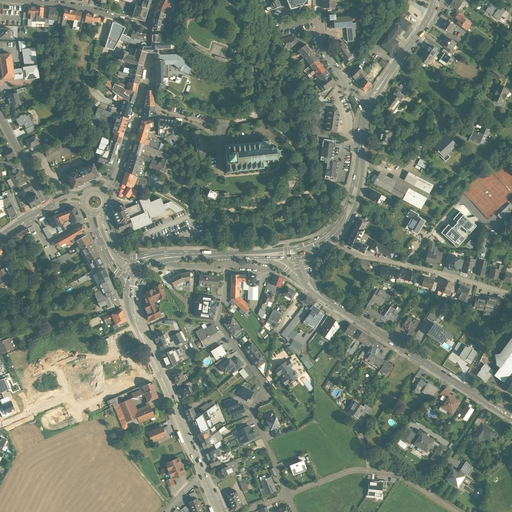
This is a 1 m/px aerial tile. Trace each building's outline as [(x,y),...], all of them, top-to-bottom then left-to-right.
[(142,5),(137,3),(136,4),(135,4),(135,5),(136,6),(141,8),(142,7),(147,9),(149,0),(145,0),(145,3),(143,2),(142,5)] [(166,0),(160,0),(157,7),(166,11),(167,9),(172,12),(175,6),(173,5),(169,2),(168,4),(165,2),(166,0)] [(278,0),(270,3),(272,9),(272,10),(280,7),(278,0)] [(307,0),(287,0),(291,9),(308,4),(307,0)] [(322,0),(323,9),(334,9),(334,0),(322,0)] [(457,0),(452,0),(452,1),(449,4),(450,4),(450,5),(457,10),(458,9),(462,3),(457,0)] [(130,3),(126,15),(132,17),(136,6),(135,5),(130,3)] [(498,9),(490,4),(488,7),(487,8),(488,8),(485,11),(493,17),(498,9)] [(141,8),(136,6),(132,17),(132,18),(141,21),(144,14),(145,14),(147,9),(142,7),(141,8)] [(37,8),(29,7),(29,13),(28,19),(32,19),(32,17),(36,18),(36,16),(37,8)] [(166,11),(157,7),(156,11),(164,15),(166,11)] [(58,9),(49,9),(49,17),(48,19),(49,19),(48,23),(53,23),(54,20),(57,20),(57,17),(57,14),(58,14),(58,9)] [(498,9),(493,17),(499,21),(504,13),(498,9)] [(75,12),(65,10),(63,19),(66,19),(74,21),(75,12)] [(156,11),(154,18),(158,21),(158,20),(161,22),(163,21),(164,15),(156,11)] [(97,16),(86,14),(85,20),(89,21),(98,22),(99,21),(99,18),(96,18),(97,16)] [(461,18),(456,14),(454,17),(459,21),(458,24),(461,27),(466,31),(471,25),(461,18)] [(348,15),(335,16),(329,16),(330,21),(330,29),(346,28),(349,28),(349,30),(355,29),(359,29),(358,23),(352,24),(351,17),(348,17),(348,15)] [(404,19),(400,16),(400,17),(392,27),(394,28),(388,35),(395,40),(402,30),(406,33),(412,24),(404,19)] [(158,21),(154,18),(154,19),(152,26),(152,31),(160,32),(164,32),(171,33),(171,31),(166,31),(167,29),(173,29),(173,27),(166,26),(167,25),(165,24),(162,23),(163,21),(161,22),(158,20),(158,21)] [(446,21),(441,28),(449,33),(454,26),(446,21)] [(113,23),(105,48),(113,51),(120,41),(123,34),(125,28),(121,26),(116,23),(113,23)] [(349,28),(346,28),(347,42),(356,42),(355,29),(349,30),(349,28)] [(10,29),(1,29),(1,38),(10,38),(10,36),(13,36),(13,32),(10,32),(10,29)] [(134,32),(129,30),(127,33),(125,36),(130,38),(134,32)] [(145,35),(136,33),(134,32),(130,38),(133,40),(134,39),(139,40),(145,41),(146,41),(145,35)] [(139,40),(134,39),(133,40),(130,38),(125,36),(123,34),(120,41),(138,46),(136,49),(142,51),(143,47),(146,48),(146,45),(145,44),(144,43),(145,41),(139,40)] [(388,35),(384,41),(382,39),(379,43),(381,45),(380,46),(391,53),(393,50),(395,48),(396,47),(399,42),(396,40),(395,40),(388,35)] [(295,36),(287,38),(281,40),(283,49),(297,46),(298,47),(302,44),(301,42),(299,42),(298,42),(297,42),(296,36),(295,36)] [(455,43),(446,37),(444,41),(442,40),(440,43),(447,48),(451,50),(455,43)] [(159,43),(152,42),(151,48),(151,53),(155,54),(156,61),(160,61),(160,56),(160,55),(158,54),(158,53),(158,52),(157,52),(157,50),(170,49),(170,43),(164,43),(159,43)] [(346,47),(342,42),(337,45),(339,48),(336,50),(344,61),(347,59),(350,63),(356,58),(353,54),(351,55),(345,48),(346,47)] [(312,52),(306,45),(300,50),(298,51),(291,57),(294,61),(298,58),(297,58),(301,55),(304,58),(312,52)] [(430,45),(425,53),(432,57),(434,59),(440,51),(437,49),(436,50),(430,45)] [(142,51),(136,49),(134,57),(127,55),(128,53),(121,51),(118,60),(122,61),(132,65),(132,64),(143,66),(147,53),(147,48),(146,48),(143,47),(142,51)] [(26,49),(22,50),(22,52),(25,68),(23,68),(23,69),(13,70),(14,78),(14,80),(25,78),(25,80),(39,78),(34,48),(26,49)] [(445,50),(443,49),(442,52),(444,53),(450,57),(452,55),(445,50)] [(304,58),(299,62),(301,64),(306,60),(310,66),(317,60),(312,52),(304,58)] [(420,60),(424,63),(427,65),(432,57),(425,53),(420,60)] [(451,58),(450,57),(444,53),(440,59),(447,64),(451,58)] [(11,54),(0,55),(0,58),(0,60),(0,59),(0,60),(2,75),(3,79),(14,78),(13,70),(11,54)] [(388,63),(382,59),(379,63),(384,68),(388,63)] [(183,64),(178,60),(178,61),(177,61),(174,65),(179,70),(182,71),(188,75),(189,75),(191,70),(189,68),(183,64)] [(317,60),(310,66),(312,68),(309,70),(306,73),(308,75),(310,74),(321,65),(317,60)] [(160,61),(156,61),(156,84),(165,87),(165,84),(168,84),(168,81),(168,78),(164,78),(164,70),(164,61),(160,61)] [(177,61),(164,61),(164,70),(168,70),(168,65),(174,65),(177,61)] [(143,66),(132,64),(132,65),(131,68),(130,74),(130,75),(140,76),(143,66)] [(321,65),(310,74),(312,76),(315,74),(315,73),(317,75),(316,76),(317,77),(318,76),(325,71),(321,65)] [(367,75),(363,71),(358,66),(350,74),(355,80),(358,77),(363,82),(364,80),(366,77),(367,75)] [(503,75),(496,70),(492,75),(498,81),(503,75)] [(325,71),(318,76),(319,79),(318,80),(320,83),(329,76),(325,71)] [(140,76),(130,75),(129,78),(128,82),(138,85),(140,76)] [(180,84),(168,81),(168,84),(165,84),(165,87),(172,89),(175,90),(178,92),(182,94),(187,78),(182,76),(180,84)] [(320,83),(318,84),(323,92),(325,90),(334,84),(329,76),(320,83)] [(114,83),(106,77),(102,84),(110,91),(111,91),(114,84),(114,83)] [(366,77),(364,80),(363,82),(359,87),(362,89),(365,92),(369,87),(371,85),(368,82),(370,80),(366,77)] [(138,85),(128,82),(127,86),(127,88),(127,91),(137,92),(138,85)] [(111,91),(110,91),(102,84),(101,83),(97,87),(110,98),(111,97),(114,93),(111,91)] [(137,92),(127,91),(124,89),(123,89),(121,87),(114,84),(111,91),(114,93),(118,96),(124,100),(133,104),(137,92)] [(508,90),(499,86),(493,100),(494,101),(494,102),(497,103),(498,102),(502,104),(505,99),(506,99),(507,97),(506,95),(508,90)] [(400,92),(396,89),(394,94),(394,95),(401,101),(404,96),(400,93),(400,92)] [(101,104),(86,91),(83,95),(97,108),(101,104)] [(151,91),(147,91),(144,107),(154,107),(151,91)] [(17,93),(6,96),(8,100),(9,100),(10,107),(19,104),(18,100),(19,99),(18,93),(17,93)] [(393,95),(387,103),(386,103),(384,106),(384,107),(393,113),(402,101),(401,101),(394,95),(393,95)] [(133,104),(124,100),(123,102),(119,113),(119,116),(128,119),(133,104)] [(323,103),(309,119),(312,135),(317,135),(324,136),(325,131),(324,131),(327,109),(338,111),(334,104),(323,103)] [(112,108),(101,104),(97,108),(101,110),(110,113),(112,108)] [(118,112),(115,111),(116,109),(112,108),(110,113),(117,116),(119,116),(119,113),(118,112)] [(338,111),(327,109),(324,131),(325,131),(329,132),(336,133),(339,113),(338,111)] [(117,116),(110,113),(101,110),(99,113),(96,112),(94,117),(98,122),(97,123),(110,128),(113,130),(117,116)] [(35,126),(29,116),(27,117),(26,115),(23,116),(23,115),(17,119),(18,119),(15,120),(20,129),(24,127),(26,131),(33,127),(35,126)] [(128,119),(119,116),(117,116),(113,130),(113,131),(115,132),(123,135),(128,119)] [(146,122),(141,122),(138,131),(147,133),(147,131),(149,127),(153,127),(153,120),(146,122)] [(174,121),(159,120),(158,128),(158,133),(163,134),(163,129),(166,130),(167,128),(173,129),(174,121)] [(180,122),(174,121),(173,129),(172,132),(174,132),(174,130),(176,131),(176,130),(179,131),(180,122)] [(95,127),(91,123),(86,126),(93,133),(95,127)] [(33,127),(26,131),(29,135),(36,131),(33,127)] [(482,127),(480,133),(484,135),(487,136),(489,130),(482,127)] [(108,133),(100,129),(99,132),(104,134),(109,136),(109,137),(112,138),(113,140),(114,135),(108,133)] [(390,131),(385,130),(384,131),(382,131),(379,144),(385,145),(389,146),(390,139),(393,140),(393,138),(391,137),(391,132),(390,132),(390,131)] [(147,133),(138,131),(135,141),(147,146),(158,151),(160,145),(159,144),(145,140),(146,137),(154,139),(155,136),(154,136),(147,133)] [(198,131),(190,134),(192,138),(193,138),(195,142),(202,139),(198,131)] [(480,133),(472,131),(469,139),(480,144),(484,135),(480,133)] [(112,138),(109,137),(109,136),(104,134),(99,132),(97,135),(102,137),(104,138),(111,141),(112,141),(113,140),(112,138)] [(445,134),(437,142),(436,140),(431,145),(438,151),(437,152),(438,153),(439,152),(444,157),(446,155),(445,154),(454,145),(451,142),(452,141),(445,134)] [(122,139),(114,135),(113,140),(112,141),(112,142),(120,145),(122,139)] [(324,136),(317,135),(316,140),(318,140),(317,144),(318,144),(318,150),(322,150),(323,139),(328,140),(328,137),(327,137),(324,136)] [(36,136),(26,141),(30,149),(36,146),(39,144),(37,140),(38,140),(36,136)] [(104,138),(102,137),(98,150),(97,149),(96,150),(97,150),(96,153),(101,155),(106,156),(111,141),(104,138)] [(195,142),(194,142),(198,152),(203,150),(206,149),(202,139),(195,142)] [(328,140),(323,139),(322,150),(320,160),(321,161),(325,161),(325,163),(327,163),(325,175),(324,179),(336,181),(338,162),(333,162),(335,141),(328,140)] [(223,147),(224,147),(225,160),(226,165),(225,165),(226,172),(225,173),(226,174),(227,173),(231,173),(232,173),(233,173),(238,172),(238,171),(242,171),(243,172),(244,171),(247,170),(248,171),(248,170),(252,170),(253,171),(253,170),(257,169),(258,170),(258,169),(262,169),(263,170),(264,169),(263,168),(263,167),(265,167),(267,166),(267,163),(268,163),(268,161),(271,161),(272,162),(273,162),(272,161),(276,160),(277,162),(277,161),(277,160),(279,157),(281,157),(281,156),(279,156),(279,152),(282,150),(282,149),(278,151),(276,149),(276,147),(275,147),(274,145),(272,144),(272,143),(271,144),(270,144),(269,142),(269,140),(268,140),(268,142),(266,142),(265,140),(265,142),(261,143),(260,142),(259,143),(256,143),(255,143),(254,143),(251,144),(250,143),(249,144),(246,144),(245,143),(244,144),(241,145),(240,144),(240,145),(236,145),(235,144),(234,145),(233,145),(230,146),(230,145),(229,146),(225,146),(224,145),(223,147)] [(101,156),(99,162),(99,163),(113,167),(120,145),(112,142),(112,141),(111,141),(106,156),(101,155),(101,156)] [(166,154),(162,152),(161,152),(158,151),(147,146),(135,141),(131,155),(139,157),(141,152),(143,152),(144,150),(163,158),(160,164),(165,166),(167,168),(168,166),(173,168),(174,167),(171,160),(173,157),(166,154)] [(186,149),(183,147),(177,153),(181,156),(186,149)] [(11,149),(4,153),(7,158),(6,159),(6,160),(7,160),(8,161),(12,158),(11,157),(15,156),(11,149)] [(131,155),(126,172),(137,178),(139,172),(142,172),(143,166),(141,166),(143,159),(139,158),(139,157),(131,155)] [(428,163),(420,159),(417,165),(424,169),(428,163)] [(165,166),(160,164),(152,160),(152,161),(151,163),(149,168),(164,175),(167,168),(165,166)] [(93,164),(77,171),(77,170),(71,173),(66,175),(72,190),(83,185),(83,184),(94,180),(99,178),(97,172),(99,171),(98,168),(97,168),(96,165),(95,163),(93,164)] [(19,170),(9,176),(13,184),(14,183),(16,187),(19,186),(26,182),(19,170)] [(137,178),(126,172),(122,185),(128,187),(132,189),(133,187),(141,190),(142,185),(145,186),(147,180),(137,178)] [(179,177),(182,180),(186,176),(182,174),(181,175),(180,172),(177,174),(179,177)] [(393,180),(380,173),(376,179),(380,181),(378,185),(403,199),(409,189),(396,182),(393,180)] [(433,186),(408,173),(404,180),(429,194),(433,186)] [(404,180),(396,176),(394,179),(397,180),(396,182),(409,189),(427,199),(429,194),(404,180)] [(30,183),(22,188),(25,193),(33,189),(30,183)] [(132,189),(128,187),(123,195),(127,197),(129,195),(132,191),(132,189)] [(40,204),(33,189),(25,193),(25,194),(32,208),(40,204)] [(427,199),(409,189),(403,199),(421,209),(427,199)] [(217,194),(210,191),(207,197),(215,200),(217,194)] [(381,196),(372,191),(368,198),(381,205),(383,201),(379,199),(381,196)] [(140,203),(126,210),(124,205),(117,208),(117,210),(113,212),(118,224),(121,232),(132,227),(133,228),(132,229),(133,231),(136,230),(135,230),(149,224),(152,223),(150,219),(166,212),(165,209),(163,205),(160,199),(150,203),(148,197),(139,201),(140,203)] [(11,202),(8,198),(3,200),(3,208),(7,206),(8,209),(13,206),(11,204),(11,202)] [(171,202),(163,205),(165,209),(169,208),(176,213),(183,210),(171,202)] [(506,211),(501,215),(500,213),(497,216),(502,222),(511,212),(511,206),(510,204),(504,209),(506,211)] [(76,208),(67,212),(57,215),(59,220),(64,218),(65,222),(68,221),(68,222),(71,221),(73,225),(81,221),(76,208)] [(446,227),(440,233),(453,244),(455,242),(459,246),(465,238),(457,231),(461,227),(466,232),(467,230),(470,233),(476,226),(460,211),(454,217),(455,218),(453,220),(457,223),(452,228),(449,225),(447,228),(446,227)] [(413,219),(407,228),(411,230),(410,231),(412,232),(412,231),(416,234),(424,222),(416,216),(417,216),(411,212),(408,216),(413,219)] [(57,215),(49,218),(53,227),(55,227),(56,228),(59,227),(58,225),(61,225),(61,224),(59,221),(59,220),(57,215)] [(362,220),(359,218),(355,226),(363,230),(366,222),(367,223),(369,220),(366,217),(365,220),(362,219),(362,220)] [(83,225),(71,232),(74,238),(80,234),(86,231),(83,225)] [(368,246),(359,242),(364,231),(363,230),(355,226),(346,245),(355,249),(364,253),(368,246)] [(46,227),(43,229),(48,238),(48,239),(50,238),(52,236),(50,234),(46,227)] [(27,229),(16,235),(23,247),(27,245),(26,244),(24,239),(31,235),(27,229)] [(71,232),(54,242),(57,248),(61,245),(65,243),(74,238),(71,232)] [(65,243),(68,247),(76,242),(76,241),(82,238),(80,234),(74,238),(65,243)] [(86,235),(76,241),(76,242),(78,245),(77,246),(78,247),(79,246),(79,247),(81,250),(91,244),(86,235)] [(394,253),(375,242),(371,249),(376,252),(378,250),(391,258),(394,253)] [(29,244),(27,245),(23,247),(26,253),(32,249),(31,246),(29,243),(29,244)] [(91,244),(81,250),(89,263),(99,257),(91,244)] [(79,247),(70,252),(72,255),(81,250),(79,247)] [(0,248),(0,256),(0,257),(7,268),(10,266),(8,263),(2,252),(0,248)] [(62,256),(55,260),(58,265),(73,257),(72,255),(70,252),(62,256)] [(431,259),(427,258),(425,262),(428,263),(428,264),(430,265),(431,264),(434,264),(436,256),(432,254),(431,259)] [(35,269),(28,256),(22,259),(29,272),(35,269)] [(89,263),(87,263),(92,271),(104,265),(99,257),(89,263)] [(451,257),(450,261),(448,269),(457,271),(458,269),(460,260),(460,259),(451,257)] [(476,260),(467,258),(464,273),(464,272),(469,273),(471,266),(474,267),(474,266),(476,260)] [(480,262),(480,261),(478,267),(476,275),(483,277),(485,269),(486,263),(480,262)] [(500,267),(492,265),(489,277),(498,279),(500,272),(501,267),(500,267)] [(10,266),(7,268),(12,276),(15,275),(11,266),(10,266)] [(0,271),(0,288),(14,281),(12,276),(7,268),(2,270),(0,271)] [(392,269),(381,268),(380,277),(389,278),(389,277),(392,269)] [(399,271),(392,269),(389,277),(398,279),(399,271)] [(106,270),(96,274),(98,280),(99,279),(101,284),(110,280),(106,270)] [(416,273),(407,271),(405,280),(414,282),(416,273)] [(190,272),(181,274),(182,282),(190,280),(190,272)] [(506,273),(503,281),(511,283),(511,281),(511,274),(508,273),(506,273)] [(181,274),(170,279),(173,286),(175,285),(182,282),(181,274)] [(239,275),(231,275),(231,284),(239,285),(239,280),(241,280),(241,275),(239,275)] [(257,276),(248,275),(248,276),(248,280),(248,284),(248,285),(251,285),(251,287),(250,287),(256,287),(256,285),(259,285),(259,281),(256,281),(257,276)] [(218,277),(200,276),(199,283),(204,283),(203,286),(211,287),(218,287),(218,277)] [(283,279),(274,276),(271,285),(280,288),(283,279)] [(67,285),(63,277),(58,280),(62,288),(67,285)] [(434,280),(424,277),(422,286),(431,289),(433,282),(434,280)] [(448,282),(442,279),(442,280),(442,281),(441,283),(439,287),(440,287),(438,291),(443,293),(448,282)] [(110,280),(101,284),(98,286),(94,288),(97,297),(96,298),(98,303),(98,304),(100,307),(107,305),(108,308),(113,306),(113,304),(110,296),(116,294),(110,280)] [(188,282),(188,284),(182,284),(183,288),(176,287),(176,290),(193,292),(193,281),(190,282),(188,282)] [(448,282),(443,293),(444,293),(449,295),(451,292),(453,287),(454,284),(448,282)] [(160,284),(154,287),(155,290),(159,298),(159,300),(164,298),(163,296),(165,295),(160,284)] [(470,289),(460,285),(457,293),(460,294),(466,297),(467,296),(470,289)] [(256,287),(250,287),(248,287),(248,290),(247,299),(248,299),(248,300),(255,300),(256,287)] [(295,292),(288,287),(283,294),(291,299),(295,292)] [(152,289),(146,293),(146,294),(143,296),(146,304),(143,305),(146,312),(147,313),(155,310),(153,306),(155,306),(154,303),(157,301),(156,299),(159,298),(155,290),(153,291),(152,289)] [(387,295),(377,289),(363,312),(373,318),(377,312),(370,308),(373,302),(381,307),(384,302),(387,295)] [(269,295),(266,294),(263,304),(266,305),(267,305),(268,302),(272,303),(274,295),(270,294),(269,295)] [(316,302),(306,295),(300,301),(303,303),(302,304),(304,306),(305,305),(309,309),(310,308),(315,303),(316,302)] [(207,297),(199,296),(200,297),(199,299),(198,299),(197,314),(197,317),(196,317),(212,319),(211,319),(212,314),(214,314),(216,303),(213,303),(214,298),(215,299),(215,298),(207,297)] [(473,297),(467,296),(466,297),(464,302),(464,303),(472,304),(473,297)] [(247,304),(239,297),(239,298),(231,298),(231,300),(246,313),(249,308),(247,307),(247,304)] [(486,301),(476,299),(475,307),(477,307),(477,309),(485,311),(484,315),(497,318),(498,313),(495,312),(496,308),(498,309),(498,308),(496,308),(497,304),(500,305),(501,300),(488,297),(487,302),(486,302),(486,301)] [(304,322),(314,329),(323,315),(320,313),(321,311),(318,309),(320,307),(315,303),(309,309),(311,311),(304,322)] [(113,306),(108,308),(106,308),(108,312),(115,309),(113,304),(113,306)] [(304,306),(281,335),(286,338),(288,336),(292,331),(298,322),(301,319),(305,314),(306,312),(309,309),(305,305),(304,306)] [(387,311),(384,316),(386,318),(387,317),(393,322),(399,313),(390,307),(387,311)] [(147,313),(145,314),(148,321),(149,320),(150,322),(153,320),(153,319),(157,317),(157,318),(161,317),(161,315),(158,308),(155,310),(147,313)] [(122,310),(103,318),(105,322),(114,319),(116,325),(126,321),(127,320),(126,320),(125,317),(124,314),(123,311),(122,310)] [(273,310),(267,323),(270,325),(269,327),(275,329),(282,315),(273,310)] [(385,311),(382,310),(379,314),(378,317),(384,321),(386,318),(384,316),(387,311),(385,310),(385,311)] [(427,317),(433,321),(437,316),(431,312),(427,317)] [(335,321),(327,316),(321,326),(320,326),(326,330),(323,335),(328,338),(328,339),(329,339),(332,334),(333,334),(335,331),(336,332),(338,327),(333,323),(335,321)] [(418,324),(408,317),(402,326),(408,330),(407,331),(408,332),(411,334),(413,332),(418,324)] [(239,327),(232,319),(226,323),(230,328),(228,329),(231,333),(233,332),(238,327),(239,327)] [(126,321),(116,325),(112,326),(114,331),(128,324),(126,321)] [(426,333),(441,343),(445,337),(449,340),(451,336),(433,323),(426,333)] [(350,324),(344,332),(351,337),(357,329),(352,326),(350,324)] [(212,325),(203,330),(202,328),(196,332),(204,347),(222,337),(219,331),(217,332),(214,326),(212,325)] [(241,330),(235,335),(233,332),(231,333),(236,339),(245,332),(242,329),(241,330)] [(357,329),(351,337),(350,338),(353,340),(359,330),(357,329)] [(353,340),(352,341),(355,343),(355,342),(362,332),(359,330),(359,331),(359,330),(353,340)] [(292,331),(288,336),(293,339),(295,336),(295,337),(297,334),(292,331)] [(161,332),(153,335),(153,336),(152,336),(154,339),(156,343),(157,343),(165,339),(164,339),(163,335),(161,332)] [(179,332),(171,336),(176,345),(184,342),(179,332)] [(362,332),(355,342),(358,344),(358,343),(359,341),(362,343),(367,336),(362,332)] [(411,334),(408,332),(405,337),(410,341),(415,333),(413,332),(411,334)] [(375,341),(367,336),(362,343),(368,347),(370,348),(375,341)] [(9,339),(3,341),(2,338),(0,339),(0,353),(0,354),(13,349),(9,339)] [(291,345),(299,351),(303,346),(294,340),(291,345)] [(511,340),(501,355),(497,355),(498,365),(501,367),(500,369),(495,375),(504,382),(505,381),(508,384),(511,385),(511,383),(511,376),(510,374),(511,371),(511,340)] [(384,358),(376,353),(378,349),(379,350),(382,345),(375,341),(370,348),(367,352),(370,354),(367,358),(370,360),(368,363),(379,371),(385,362),(385,361),(383,360),(384,358)] [(460,353),(465,346),(458,342),(454,349),(460,353)] [(261,357),(251,344),(244,349),(252,360),(254,363),(256,361),(261,357)] [(291,345),(285,349),(290,356),(296,352),(291,345)] [(220,346),(212,351),(217,359),(220,357),(220,358),(223,356),(223,355),(224,354),(225,354),(220,346)] [(459,356),(465,360),(466,358),(469,360),(471,357),(473,358),(477,353),(472,350),(472,349),(468,347),(467,348),(465,346),(460,353),(459,356)] [(174,349),(161,355),(168,369),(183,359),(179,350),(175,351),(174,349)] [(301,357),(308,369),(311,367),(304,355),(301,357)] [(261,357),(256,361),(260,365),(265,361),(261,357)] [(243,365),(237,358),(232,363),(234,365),(231,368),(234,372),(243,365)] [(225,363),(220,367),(221,368),(225,373),(231,368),(234,365),(232,363),(229,359),(225,363)] [(223,360),(215,364),(219,369),(221,368),(220,367),(225,363),(223,360)] [(294,372),(290,368),(293,366),(289,360),(286,362),(286,361),(276,368),(277,369),(274,371),(278,376),(281,374),(284,378),(281,380),(285,386),(288,384),(298,378),(297,376),(294,372)] [(391,366),(385,362),(379,371),(382,373),(385,375),(391,366)] [(493,371),(485,365),(477,376),(486,382),(491,376),(489,375),(493,371)] [(248,376),(243,369),(239,372),(244,379),(248,376)] [(181,372),(173,376),(175,380),(174,380),(176,384),(176,383),(176,384),(182,381),(185,380),(183,376),(184,375),(183,373),(182,374),(181,372)] [(421,378),(416,375),(414,377),(412,380),(417,384),(420,379),(421,379),(421,378)] [(421,379),(420,379),(417,384),(412,391),(419,395),(421,392),(421,391),(426,383),(427,382),(421,378),(421,379)] [(150,383),(143,386),(145,390),(142,390),(143,394),(144,394),(155,389),(153,385),(152,383),(150,383)] [(432,387),(426,383),(421,391),(421,392),(425,394),(426,392),(432,396),(437,389),(432,386),(432,387)] [(183,389),(179,391),(183,398),(191,394),(190,391),(191,390),(189,386),(185,388),(183,389)] [(248,398),(250,399),(253,393),(243,387),(240,393),(248,398)] [(155,389),(144,394),(148,402),(158,398),(155,389)] [(442,392),(437,389),(432,396),(435,398),(440,394),(442,392)] [(450,392),(445,389),(442,392),(440,394),(442,395),(442,396),(442,395),(446,398),(448,395),(450,392)] [(6,391),(1,393),(4,399),(8,396),(12,395),(10,391),(7,393),(6,391)] [(248,398),(240,393),(238,397),(246,402),(248,398)] [(460,402),(448,395),(446,398),(444,401),(440,407),(452,415),(460,402)] [(11,401),(8,396),(4,399),(0,400),(2,405),(11,401)] [(113,399),(107,401),(110,408),(114,406),(117,405),(113,399)] [(130,399),(119,404),(126,422),(133,419),(137,417),(135,412),(130,399)] [(11,401),(2,405),(3,407),(6,413),(10,411),(14,409),(11,401)] [(225,406),(228,412),(231,411),(239,407),(236,401),(234,402),(225,406)] [(365,408),(363,407),(355,402),(348,412),(358,419),(363,411),(365,408)] [(207,403),(199,409),(201,412),(202,414),(205,412),(210,408),(208,404),(207,403)] [(126,422),(119,404),(118,405),(117,405),(114,406),(124,429),(128,427),(126,422)] [(365,408),(363,411),(368,415),(372,409),(365,404),(363,407),(365,408)] [(205,412),(208,417),(218,410),(215,405),(210,408),(205,412)] [(150,406),(138,411),(143,421),(154,416),(150,406)] [(239,407),(231,411),(233,416),(241,413),(244,412),(242,406),(239,407)] [(463,411),(461,415),(460,417),(465,421),(473,410),(469,408),(466,406),(463,411)] [(0,408),(0,412),(3,418),(11,414),(10,411),(6,413),(3,407),(0,408)] [(187,415),(186,415),(189,421),(192,420),(197,418),(195,415),(194,412),(187,415)] [(208,430),(212,428),(208,417),(205,412),(202,414),(201,415),(197,418),(192,420),(197,435),(206,432),(208,430)] [(273,418),(267,421),(271,429),(277,427),(279,426),(276,417),(273,418)] [(483,422),(477,418),(474,424),(479,428),(482,424),(483,422)] [(133,419),(126,422),(128,427),(136,424),(133,419)] [(495,433),(482,424),(479,428),(472,439),(481,445),(483,442),(482,442),(484,440),(483,439),(484,437),(489,441),(495,433)] [(240,438),(252,432),(250,426),(244,428),(237,433),(240,438)] [(149,432),(148,433),(150,433),(152,437),(150,438),(150,439),(151,438),(153,443),(158,441),(157,440),(166,436),(165,434),(166,431),(163,429),(162,427),(154,430),(149,432)] [(415,433),(408,428),(404,433),(412,438),(415,433)] [(272,432),(274,438),(282,435),(279,429),(278,429),(272,432)] [(220,434),(219,432),(219,431),(213,435),(217,443),(219,441),(222,439),(221,437),(220,434)] [(206,432),(197,435),(201,442),(209,439),(207,434),(206,432)] [(255,438),(252,432),(240,438),(242,443),(248,441),(255,438)] [(433,441),(421,433),(414,444),(426,452),(433,441)] [(209,439),(201,442),(204,449),(211,445),(211,444),(209,441),(209,439)] [(447,449),(440,445),(430,460),(437,464),(447,449)] [(214,451),(211,452),(211,451),(208,452),(208,453),(206,454),(208,461),(219,456),(220,456),(219,454),(215,455),(215,453),(214,451)] [(208,461),(211,467),(220,463),(220,462),(219,461),(218,462),(218,460),(220,458),(219,456),(208,461)] [(178,459),(167,463),(168,465),(166,466),(168,471),(170,470),(170,471),(169,472),(171,477),(172,476),(173,478),(176,477),(177,478),(181,476),(181,475),(184,474),(182,468),(183,467),(182,465),(181,465),(178,459)] [(300,462),(290,466),(293,475),(306,470),(303,461),(300,462)] [(465,462),(460,471),(465,474),(468,476),(473,468),(465,462)] [(222,469),(217,471),(219,478),(227,475),(226,472),(226,471),(224,468),(222,469)] [(459,473),(457,471),(456,472),(452,469),(446,479),(457,486),(463,477),(463,476),(459,474),(459,473)] [(270,477),(266,479),(265,479),(265,480),(260,482),(264,491),(266,495),(276,491),(270,477)] [(240,483),(243,492),(248,490),(245,481),(240,483)] [(381,495),(382,490),(383,483),(379,482),(369,481),(367,496),(375,497),(375,494),(381,495)] [(236,491),(227,495),(233,511),(242,507),(236,491)] [(202,511),(197,499),(189,503),(192,511),(202,511)]
